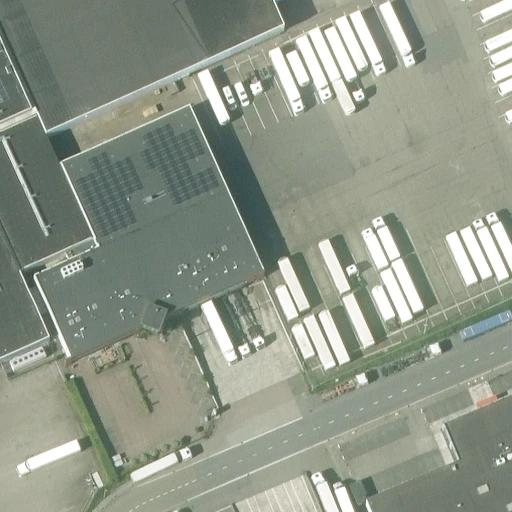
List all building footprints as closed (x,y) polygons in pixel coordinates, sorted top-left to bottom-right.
[(0,0),(0,41),(36,122),(45,141),(283,34),(267,0),(0,0)] [(0,365),(48,343),(19,277),(83,248),(70,219),(78,215),(58,171),(45,141),(36,122),(0,41),(0,365)] [(70,219),(83,248),(92,244),(97,254),(33,283),(69,364),(64,366),(64,368),(140,334),(143,328),(161,336),(166,322),(263,279),(188,112),(58,171),(78,215),(70,219)] [(511,511),(511,400),(441,431),(456,467),(364,506),(366,511),(511,511)] [(356,507),(368,503),(359,483),(348,488),(356,507)]
